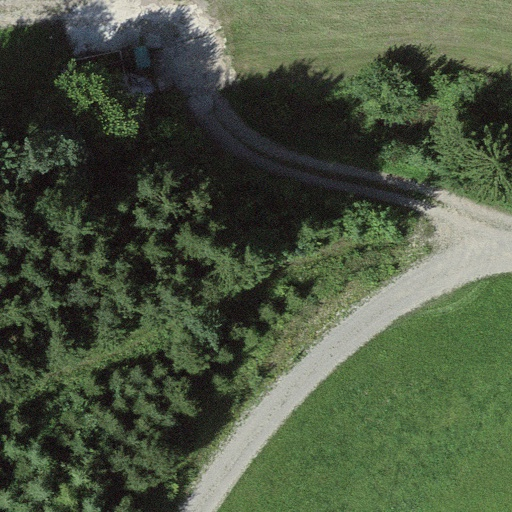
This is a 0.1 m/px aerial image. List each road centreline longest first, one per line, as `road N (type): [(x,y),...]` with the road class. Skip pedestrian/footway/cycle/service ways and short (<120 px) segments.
road 1 (track): [(511,234),(244,169),(125,26),(0,23)]
road 2 (track): [(474,223),(309,341),(186,511)]
